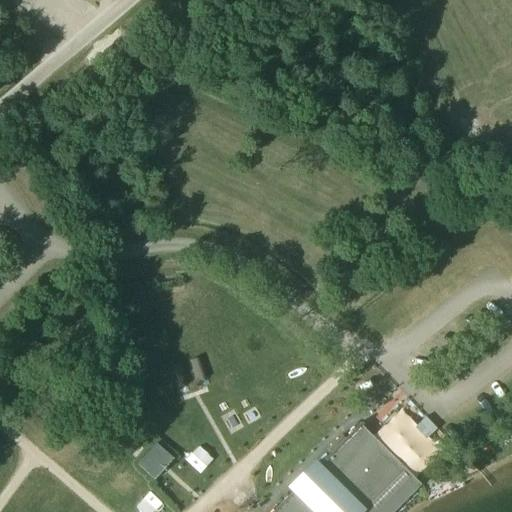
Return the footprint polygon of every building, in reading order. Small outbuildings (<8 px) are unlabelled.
[(201,358),(189,361),(196,382),(207,378),(201,358)] [(169,369),(176,389),(187,385),(180,364),(169,369)] [(401,411),(377,434),(416,477),(441,455),(401,411)] [(294,494),(275,511),(359,511),(360,511),(357,509),(397,469),(367,441),(369,439),(360,429),(362,427),(361,426),(317,470),(313,466),(290,490),(294,494)] [(157,443),(138,464),(155,480),(174,459),(157,443)] [(135,481),(121,497),(135,508),(149,493),(135,481)]
